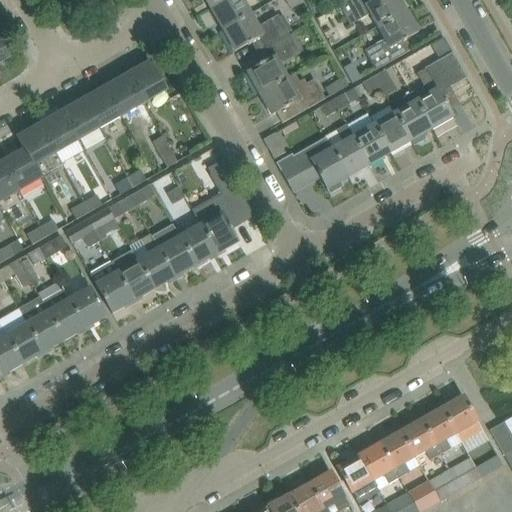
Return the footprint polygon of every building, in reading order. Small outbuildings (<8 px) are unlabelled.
[(204,0),(210,10),(228,0),(204,0)] [(252,14),(243,0),(228,0),(210,10),(222,31),(252,14)] [(369,16),(376,28),(406,11),(399,0),(376,0),(370,4),(367,0),(352,0),(339,8),(350,27),(369,16)] [(406,41),(419,33),(406,11),(376,28),(384,42),(365,52),(376,72),(409,53),(404,43),(407,42),(406,41)] [(258,39),(264,50),(289,36),(278,16),(259,27),(252,14),(222,31),(234,53),(247,45),(247,46),(251,44),(251,43),(258,39)] [(246,74),(258,95),(288,78),(281,66),(300,55),(289,36),(264,50),(270,60),(263,65),(262,63),(258,65),(259,67),(246,74)] [(443,40),(434,45),(440,57),(449,52),(443,40)] [(0,44),(0,63),(8,59),(0,44)] [(423,87),(410,94),(431,131),(453,119),(446,106),(447,105),(445,101),(443,102),(439,94),(466,79),(452,54),(424,69),(424,71),(417,75),(423,87)] [(149,63),(127,76),(144,104),(166,92),(149,63)] [(351,64),(342,69),(351,84),(360,79),(351,64)] [(385,73),(374,79),(379,88),(390,82),(385,73)] [(288,78),(258,95),(270,117),(276,114),(283,109),(284,110),(288,108),(287,107),(294,102),(300,113),(301,113),(325,99),(314,81),(307,85),(304,80),(299,83),(294,75),(288,78)] [(121,117),(144,104),(127,76),(105,88),(121,117)] [(368,94),(379,88),(374,79),(362,85),(368,94)] [(105,88),(83,101),(99,129),(121,117),(105,88)] [(407,108),(394,115),(410,143),(431,131),(410,94),(402,99),(407,108)] [(337,112),(349,105),(343,96),(332,103),(337,112)] [(83,101),(61,113),(77,142),(99,129),(83,101)] [(337,112),(332,103),(320,109),(326,118),(337,112)] [(39,126),(55,154),(68,147),(73,155),(82,150),(77,142),(61,113),(39,126)] [(393,116),(374,127),(390,155),(410,143),(394,115),(393,116)] [(17,138),(24,151),(33,167),(55,154),(39,126),(17,138)] [(335,133),(342,145),(332,150),(348,178),(369,167),(353,139),(346,127),(335,133)] [(374,127),(353,139),(369,167),(390,155),(374,127)] [(151,145),(166,170),(175,165),(160,139),(151,145)] [(340,183),(348,178),(332,150),(328,143),(315,150),(314,147),(301,154),(303,157),(294,162),(291,157),(276,166),(293,195),(294,194),(292,192),(306,184),(305,181),(316,175),(318,178),(319,178),(329,195),(343,187),(340,183)] [(40,179),(33,167),(24,151),(2,163),(18,192),(40,179)] [(222,161),(207,170),(210,175),(213,173),(219,183),(230,177),(222,161)] [(2,163),(0,164),(0,202),(18,192),(2,163)] [(139,173),(128,180),(133,189),(144,182),(139,173)] [(133,189),(128,180),(114,188),(119,197),(133,189)] [(222,195),(193,212),(200,225),(217,255),(238,243),(231,231),(254,218),(236,187),(222,195)] [(179,190),(166,196),(172,206),(184,199),(179,190)] [(139,192),(128,199),(134,210),(146,203),(139,192)] [(96,198),(84,205),(89,214),(102,207),(96,198)] [(128,199),(116,206),(122,217),(134,210),(128,199)] [(89,214),(84,205),(71,212),(76,222),(89,214)] [(107,211),(87,223),(93,233),(113,222),(107,211)] [(52,223),(40,230),(45,239),(57,232),(52,223)] [(87,223),(76,229),(66,235),(72,246),(82,240),(87,249),(99,243),(93,233),(87,223)] [(200,225),(179,238),(196,267),(217,255),(200,225)] [(196,267),(179,238),(173,228),(152,240),(175,279),(196,267)] [(45,239),(40,230),(27,237),(32,247),(45,239)] [(175,279),(152,240),(150,236),(141,241),(148,255),(136,262),(153,291),(175,279)] [(61,237),(38,250),(44,261),(67,248),(61,237)] [(8,247),(0,252),(0,261),(1,264),(14,257),(8,247)] [(33,267),(44,261),(38,250),(27,257),(33,267)] [(111,263),(117,273),(134,302),(153,291),(136,262),(131,252),(111,263)] [(24,258),(18,262),(32,286),(39,282),(24,258)] [(0,271),(0,279),(3,285),(14,278),(22,292),(32,286),(18,262),(8,267),(0,271)] [(134,302),(117,273),(111,263),(89,275),(111,315),(134,302)] [(90,289),(68,301),(85,330),(106,318),(90,289)] [(42,303),(47,313),(64,342),(85,330),(68,301),(63,291),(42,303)] [(28,306),(19,311),(26,325),(43,354),(64,342),(47,313),(42,303),(39,299),(28,306)] [(26,325),(5,337),(22,366),(43,354),(26,325)] [(5,337),(0,339),(0,375),(1,378),(22,366),(5,337)] [(461,444),(482,431),(462,397),(441,409),(456,435),(461,444)] [(441,409),(420,421),(440,455),(451,449),(446,440),(456,435),(441,409)] [(400,433),(399,433),(414,458),(424,453),(429,461),(440,455),(420,421),(412,425),(411,423),(407,422),(399,427),(398,430),(400,433)] [(500,425),(489,431),(495,442),(503,457),(511,451),(511,437),(504,423),(500,425)] [(379,445),(394,470),(394,471),(398,479),(409,473),(404,464),(414,458),(399,433),(379,445)] [(398,479),(394,471),(394,470),(379,445),(358,456),(373,482),(383,476),(388,485),(398,479)] [(511,451),(503,457),(511,470),(511,471),(511,451)] [(376,489),(373,482),(358,456),(347,463),(338,468),(337,468),(355,501),(376,489)] [(459,491),(480,479),(473,467),(474,466),(469,457),(447,470),(459,491)] [(474,466),(473,467),(480,479),(490,473),(483,461),(474,466)] [(436,476),(427,482),(438,503),(448,497),(459,491),(447,470),(436,476)] [(339,490),(330,472),(308,484),(323,511),(340,511),(349,507),(339,490)] [(422,511),(438,503),(427,482),(410,491),(422,511)] [(323,511),(308,484),(287,496),(296,511),(323,511)] [(267,508),(268,511),(296,511),(287,496),(279,501),(276,498),(266,504),(267,508)] [(417,511),(408,496),(397,503),(402,511),(417,511)] [(251,510),(251,511),(268,511),(267,508),(266,508),(263,503),(251,510)] [(402,511),(397,503),(387,508),(389,511),(402,511)]
